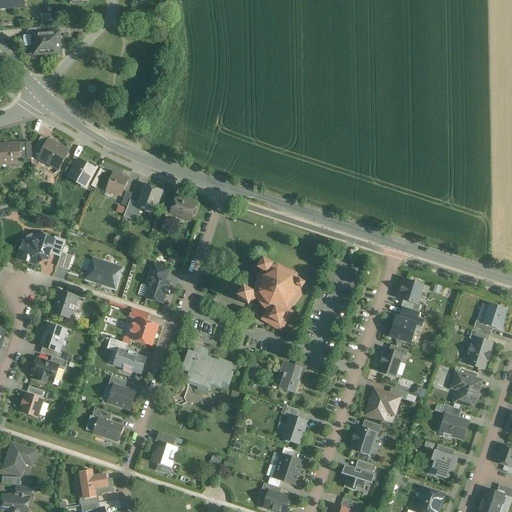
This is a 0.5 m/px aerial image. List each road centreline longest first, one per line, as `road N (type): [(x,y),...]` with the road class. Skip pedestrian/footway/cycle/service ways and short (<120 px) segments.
road 1 (residential): [(223,185),(129,472),(131,511)]
road 2 (residential): [(313,511),(398,245)]
road 3 (tertiary): [(223,185),(100,137),(39,90)]
road 4 (tertiary): [(398,245),(223,185)]
road 5 (residential): [(39,90),(110,19),(114,0)]
